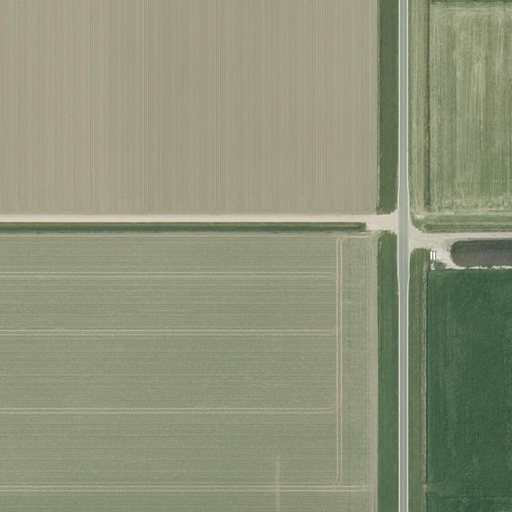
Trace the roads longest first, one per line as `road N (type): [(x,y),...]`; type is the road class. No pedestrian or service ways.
road 1 (unclassified): [(402,511),(404,0)]
road 2 (track): [(404,219),(0,219)]
